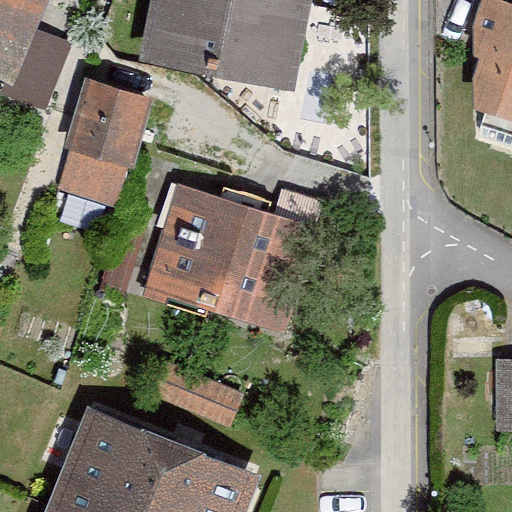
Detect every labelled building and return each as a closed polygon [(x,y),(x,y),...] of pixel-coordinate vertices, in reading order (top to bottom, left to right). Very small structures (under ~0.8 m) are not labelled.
[(0,0),(0,67),(14,74),(46,0),(0,0)] [(311,0),(156,0),(147,50),(297,78),(311,0)] [(475,51),(469,100),(511,111),(511,0),(480,0),(474,20),(475,51)] [(154,93),(86,73),(65,144),(71,146),(58,187),(116,204),(128,164),(133,165),(154,93)] [(318,228),(178,188),(150,285),(290,325),(318,228)] [(119,285),(149,291),(162,219),(133,214),(119,285)] [(511,355),(498,356),(498,426),(511,426),(511,355)] [(160,358),(146,393),(230,427),(244,392),(160,358)] [(46,511),(236,511),(255,462),(89,399),(46,511)]
